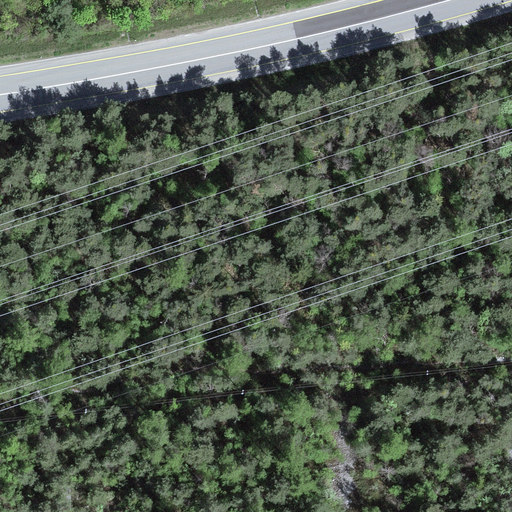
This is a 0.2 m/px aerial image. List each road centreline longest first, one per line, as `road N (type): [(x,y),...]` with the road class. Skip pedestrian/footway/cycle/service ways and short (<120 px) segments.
road 1 (primary): [(445,0),(276,44),(0,94)]
road 2 (motorway): [(0,112),(75,101),(407,0)]
